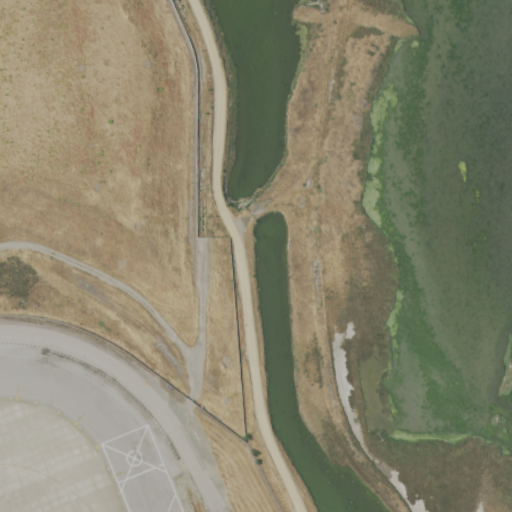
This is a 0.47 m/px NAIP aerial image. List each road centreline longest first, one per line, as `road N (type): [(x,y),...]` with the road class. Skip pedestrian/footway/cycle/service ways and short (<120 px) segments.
road 1 (track): [(176,432),(195,383),(201,329),(202,78),(176,0),(14,245),(47,251),(140,300),(181,345),(195,383)]
road 2 (track): [(231,230),(306,187),(344,0)]
